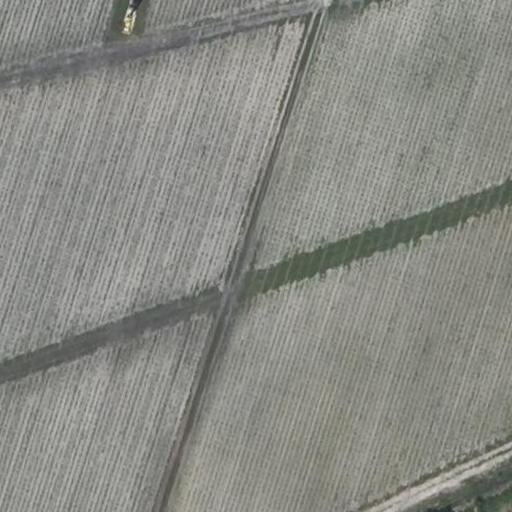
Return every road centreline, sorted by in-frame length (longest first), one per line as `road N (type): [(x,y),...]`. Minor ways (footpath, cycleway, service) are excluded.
road 1 (track): [(0,380),(511,195)]
road 2 (track): [(326,0),(161,511)]
road 3 (track): [(0,74),(299,0)]
